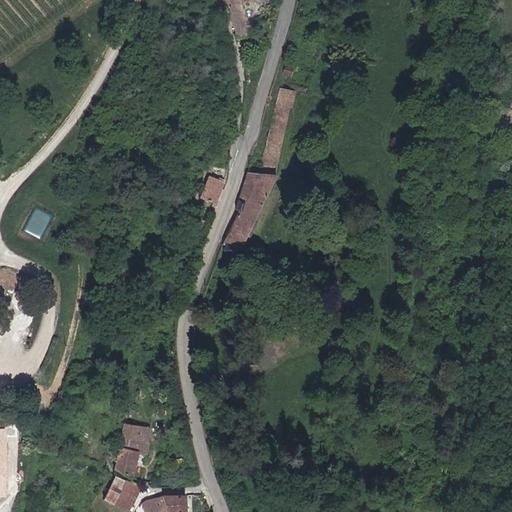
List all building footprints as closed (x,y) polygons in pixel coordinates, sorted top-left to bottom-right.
[(227,0),(236,39),(245,40),(240,0),(227,0)] [(293,66),(285,65),(284,74),(292,75),(293,66)] [(242,198),(224,242),(244,245),(279,173),(299,91),(281,87),(267,148),(260,171),(248,171),(240,197),(242,198)] [(199,199),(214,205),(224,179),(209,173),(199,199)] [(126,421),(115,469),(132,473),(138,450),(146,452),(152,427),(126,421)] [(143,486),(117,475),(106,500),(133,511),(143,486)] [(145,511),(185,511),(185,493),(143,501),(145,511)]
